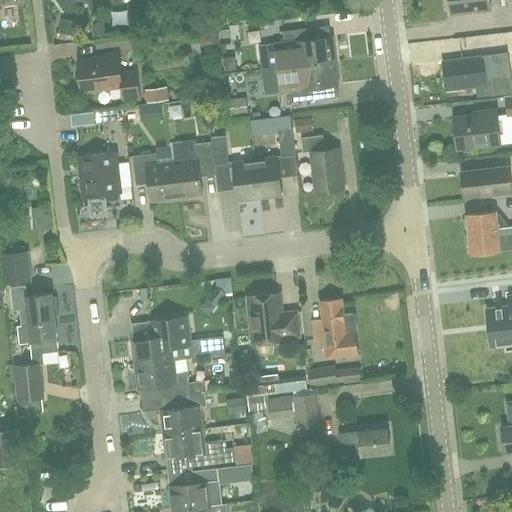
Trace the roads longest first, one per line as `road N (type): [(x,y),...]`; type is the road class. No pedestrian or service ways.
road 1 (residential): [(84,256),(145,246),(176,262),(196,261),(415,235)]
road 2 (unclassified): [(448,511),(415,235)]
road 3 (residential): [(38,0),(63,236),(84,256)]
road 4 (residential): [(84,511),(107,482),(84,256)]
road 5 (unclassified): [(415,235),(386,0)]
